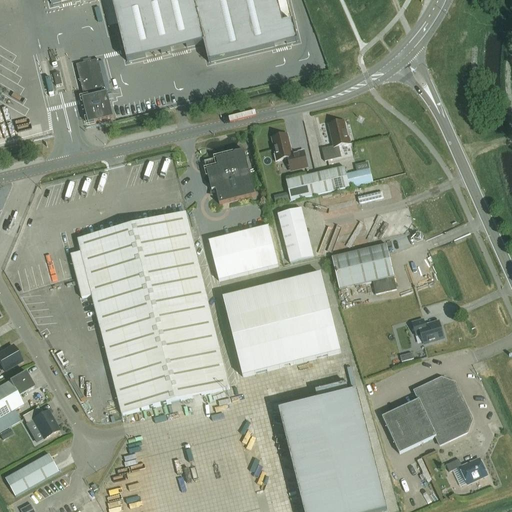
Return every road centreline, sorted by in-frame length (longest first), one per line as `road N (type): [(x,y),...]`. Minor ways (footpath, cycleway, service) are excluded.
road 1 (tertiary): [(0,180),(325,101),(400,56)]
road 2 (tertiary): [(511,279),(435,109),(400,56)]
road 3 (unclassified): [(0,289),(82,435)]
